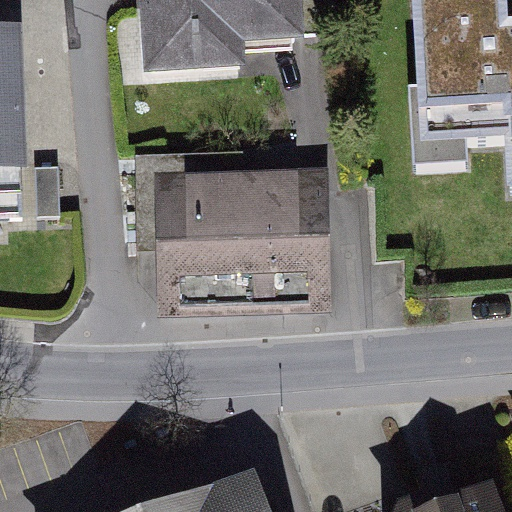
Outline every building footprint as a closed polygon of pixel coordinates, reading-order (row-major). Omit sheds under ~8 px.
[(312,0),(145,0),(149,92),(316,85),(312,0)] [(511,7),(428,12),(434,138),(423,139),(426,192),(481,189),(480,176),(511,174),(511,7)] [(0,219),(37,220),(37,56),(0,55),(0,219)] [(335,183),(157,189),(162,324),(340,318),(335,183)] [(511,511),(511,495),(509,487),(434,511),(511,511)] [(271,511),(265,493),(204,511),(271,511)]
